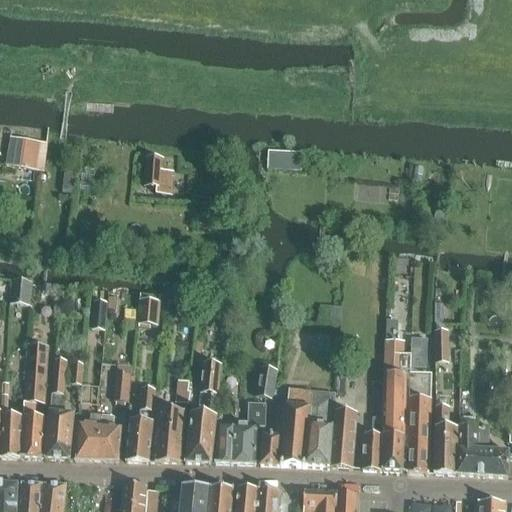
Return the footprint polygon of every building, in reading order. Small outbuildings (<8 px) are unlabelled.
[(22,141),(17,170),(44,174),(48,145),(46,145),(22,141)] [(300,173),(301,156),(269,154),(268,172),(300,173)] [(156,198),(171,198),(172,198),(174,175),(163,174),(164,162),(146,160),(144,190),(156,191),(156,198)] [(240,248),(230,247),(228,266),(238,267),(240,248)] [(11,306),(29,308),(31,285),(13,284),(11,306)] [(161,304),(160,304),(140,303),(139,302),(137,327),(158,329),(161,304)] [(106,306),(94,305),(92,332),(104,334),(106,306)] [(435,363),(435,365),(449,365),(449,334),(435,333),(435,341),(435,363)] [(381,473),(381,475),(406,476),(407,441),(408,441),(411,377),(410,377),(411,371),(403,371),(403,364),(397,364),(398,344),(386,344),(381,473)] [(21,462),(42,462),(45,421),(35,420),(36,409),(30,408),(30,405),(44,406),(48,349),(30,348),(25,405),(21,462)] [(46,462),(70,463),(75,417),(62,416),(65,384),(67,365),(56,364),(46,462)] [(118,367),(117,377),(131,378),(131,368),(118,367)] [(185,466),(211,467),(218,400),(219,400),(222,369),(203,367),(198,409),(204,410),(203,419),(191,418),(185,466)] [(83,368),(74,368),(73,379),(82,380),(83,368)] [(96,372),(83,370),(81,393),(94,394),(96,372)] [(257,399),(272,402),(276,374),(261,372),(257,399)] [(337,396),(336,398),(346,398),(347,377),(338,376),(336,396),(337,396)] [(128,405),(131,378),(117,377),(114,404),(128,405)] [(432,378),(411,377),(408,441),(407,476),(429,477),(431,442),(430,442),(430,402),(432,378)] [(188,385),(177,384),(175,406),(188,407),(190,396),(188,395),(188,385)] [(2,385),(1,415),(7,416),(9,385),(2,385)] [(149,465),(153,425),(152,425),(154,392),(142,391),(139,424),(130,423),(126,465),(149,465)] [(281,470),(307,471),(310,394),(289,392),(288,409),(279,409),(277,423),(285,424),(284,439),(263,438),(261,468),(281,469),(281,470)] [(307,471),(329,472),(330,472),(335,415),(334,415),(336,397),(336,398),(337,396),(336,396),(310,394),(307,471)] [(216,467),(256,468),(258,408),(250,408),(249,427),(218,427),(216,467)] [(449,411),(436,410),(434,477),(456,478),(457,432),(448,432),(449,411)] [(150,465),(180,466),(185,415),(155,412),(150,465)] [(353,473),(357,417),(335,415),(330,472),(353,473)] [(78,425),(75,463),(97,464),(101,418),(91,416),(90,427),(78,425)] [(122,429),(113,429),(114,419),(101,418),(97,464),(119,464),(122,429)] [(1,461),(21,462),(23,420),(4,419),(1,461)] [(381,475),(381,473),(380,474),(382,438),(382,439),(383,421),(381,421),(373,421),(372,438),(365,438),(364,474),(381,475)] [(457,478),(508,481),(509,454),(482,453),(482,447),(488,447),(488,430),(459,429),(457,478)] [(16,511),(18,486),(0,485),(0,511),(16,511)] [(39,511),(41,487),(22,486),(20,511),(39,511)] [(63,511),(66,487),(43,486),(40,511),(63,511)] [(144,511),(146,489),(123,489),(121,511),(144,511)] [(205,511),(208,491),(183,490),(180,511),(205,511)] [(208,491),(205,511),(231,511),(233,491),(208,490),(208,491)] [(236,511),(276,511),(278,494),(238,491),(236,511)] [(147,492),(145,511),(159,511),(161,493),(147,492)] [(304,494),(304,495),(304,510),(308,510),(307,511),(336,511),(337,496),(304,494)] [(338,496),(337,511),(354,511),(356,497),(338,496)]
